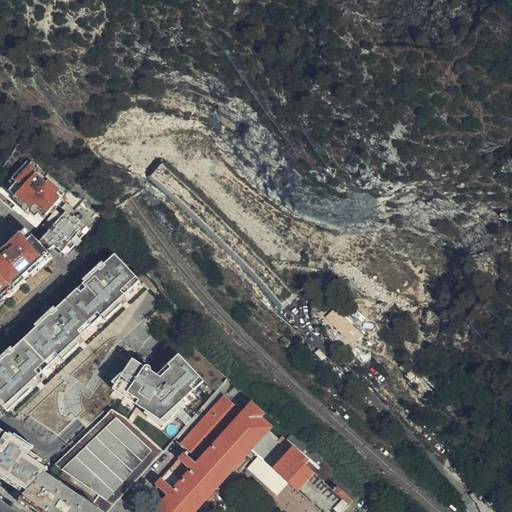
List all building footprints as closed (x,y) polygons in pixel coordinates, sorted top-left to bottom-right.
[(93,218),(58,179),(32,151),(4,176),(8,181),(3,184),(10,192),(19,202),(16,205),(13,208),(19,214),(22,212),(28,218),(33,213),(37,218),(53,205),(62,214),(58,218),(42,233),(37,238),(47,248),(54,255),(88,223),(93,218)] [(19,202),(10,192),(6,195),(16,205),(19,202)] [(42,233),(58,218),(53,212),(36,226),(42,233)] [(91,228),(88,223),(54,255),(58,260),(69,249),(72,251),(77,246),(75,243),(91,228)] [(0,292),(40,254),(29,241),(19,230),(9,240),(6,237),(0,242),(0,292)] [(47,248),(37,238),(35,235),(29,241),(40,254),(47,248)] [(44,257),(40,254),(0,292),(0,302),(0,298),(18,281),(20,284),(26,278),(24,275),(44,257)] [(136,278),(115,256),(0,363),(0,402),(6,407),(33,382),(30,378),(56,352),(60,357),(76,342),(73,338),(99,313),(103,317),(119,302),(116,298),(136,278)] [(33,382),(6,407),(14,412),(145,289),(136,278),(116,298),(119,302),(103,317),(99,313),(73,338),(76,342),(60,357),(56,352),(30,378),(33,382)] [(357,325),(341,307),(332,315),(349,333),(357,325)] [(114,385),(116,386),(139,403),(136,405),(160,421),(193,391),(189,388),(200,377),(178,354),(168,364),(171,367),(160,378),(131,359),(114,385)] [(158,373),(133,356),(131,359),(160,378),(171,367),(168,364),(158,373)] [(189,388),(193,391),(204,381),(200,377),(189,388)] [(139,403),(116,386),(108,397),(161,432),(198,396),(193,391),(160,421),(136,405),(139,403)] [(327,477),(334,469),(293,434),(286,441),(283,439),(280,442),(269,432),(272,428),(261,419),(264,415),(251,404),(243,412),(225,396),(182,444),(189,451),(186,454),(185,453),(156,485),(167,496),(158,505),(157,504),(149,511),(195,511),(198,509),(202,511),(203,511),(210,511),(211,511),(215,509),(217,505),(218,501),(216,496),(213,492),(252,450),(257,445),(272,459),(284,446),(291,452),(275,470),(290,484),(321,511),(341,511),(352,500),(335,484),(332,488),(324,481),(327,477)] [(19,500),(36,511),(107,511),(163,452),(135,426),(133,424),(131,422),(120,415),(111,410),(54,466),(27,492),(19,500)] [(27,492),(54,466),(0,429),(0,473),(24,489),(27,492)] [(257,445),(252,450),(261,458),(275,470),(291,452),(284,446),(272,459),(257,445)] [(275,470),(261,458),(250,470),(279,496),(290,484),(275,470)] [(0,478),(21,493),(24,489),(0,473),(0,478)] [(335,484),(327,477),(324,481),(332,488),(335,484)] [(203,511),(202,511),(198,509),(201,511),(229,511),(232,510),(213,492),(216,496),(218,501),(217,505),(215,509),(211,511),(210,511),(203,511)]
